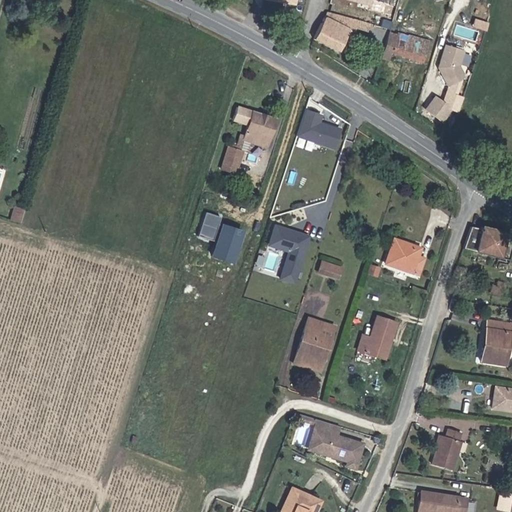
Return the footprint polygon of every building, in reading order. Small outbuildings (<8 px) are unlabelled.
[(348,36),(350,32),(353,24),(322,16),(310,43),(335,54),(344,34),(348,36)] [(366,28),(353,24),(350,32),(363,35),(366,28)] [(383,34),(385,33),(371,29),(364,52),(376,56),(383,34)] [(383,34),(376,56),(372,68),(381,70),(384,59),(415,67),(420,52),(432,55),(435,45),(385,33),(383,34)] [(474,55),(435,45),(432,55),(431,58),(470,67),(472,60),(474,55)] [(434,94),(422,108),(442,123),(453,109),(434,94)] [(304,107),(296,137),(333,147),(340,125),(320,120),(322,112),(304,107)] [(243,113),(236,135),(235,139),(241,142),(258,147),(267,119),(243,113)] [(235,139),(236,135),(229,133),(226,144),(218,143),(224,149),(222,155),(230,158),(232,152),(237,153),(241,142),(235,139)] [(218,143),(212,161),(228,166),(230,158),(222,155),(224,149),(218,143)] [(210,168),(221,171),(222,169),(226,170),(228,166),(212,161),(210,166),(210,168)] [(206,256),(233,264),(242,230),(215,222),(206,256)] [(276,277),(295,283),(309,233),(271,222),(265,245),(284,251),(276,277)] [(464,228),(458,248),(500,258),(505,237),(498,236),(499,232),(474,227),(472,230),(464,228)] [(404,249),(407,241),(392,237),(384,262),(419,274),(425,256),(417,253),(404,249)] [(419,246),(407,241),(404,249),(417,253),(419,246)] [(339,265),(321,259),(318,268),(336,274),(339,265)] [(452,267),(449,276),(462,280),(464,271),(452,267)] [(489,292),(499,294),(502,284),(497,283),(495,289),(490,288),(489,292)] [(383,357),(395,321),(394,321),(374,314),(365,340),(357,338),(354,346),(354,348),(383,357)] [(318,368),(322,356),(317,354),(325,334),(329,336),(332,323),(305,315),(291,358),(318,368)] [(484,319),(483,326),(486,327),(483,345),(480,345),(477,359),(501,363),(508,323),(484,319)] [(511,410),(511,388),(488,385),(485,407),(508,410),(511,410)] [(311,415),(295,410),(293,415),(310,421),(311,415)] [(337,424),(314,416),(313,422),(311,427),(316,428),(313,437),(317,450),(344,459),(343,464),(352,467),(360,443),(334,434),(337,424)] [(501,440),(511,442),(511,427),(507,426),(501,440)] [(316,428),(311,427),(305,446),(317,450),(313,437),(316,428)] [(438,438),(434,451),(430,467),(449,472),(457,443),(454,441),(456,433),(445,430),(442,438),(438,438)] [(311,511),(318,499),(290,486),(281,507),(278,509),(276,511),(311,511)] [(422,501),(467,507),(468,502),(424,493),(422,501)] [(465,511),(467,507),(422,501),(419,511),(421,511),(465,511)]
